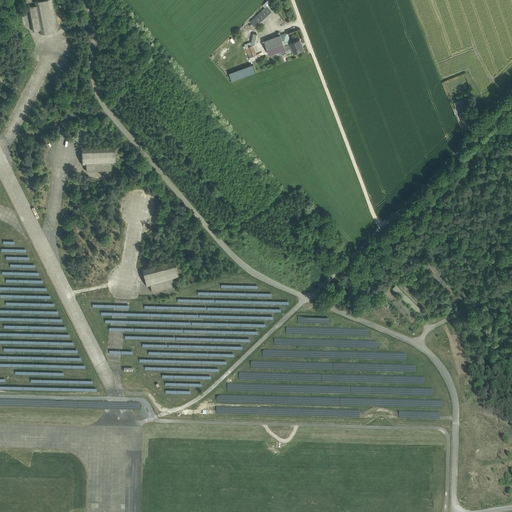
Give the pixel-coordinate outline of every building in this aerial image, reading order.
[(36,0),(33,1),(34,5),(28,6),(33,31),(39,30),(39,34),(58,30),(52,0),(36,0)] [(267,6),(250,21),(257,28),(273,13),(267,6)] [(252,41),(244,44),(250,61),(258,59),(255,49),(253,49),(252,45),(257,43),(259,33),(254,33),(252,41)] [(285,46),(291,44),(290,42),(291,42),(287,33),(281,35),(285,46)] [(281,35),(264,41),(269,54),(281,50),(282,54),(293,50),(291,44),(285,46),(281,35)] [(291,42),(290,42),(291,44),(293,50),(294,53),(303,49),(299,39),(291,42)] [(254,64),(230,72),(233,80),(257,73),(254,64)] [(462,99),(453,103),(457,113),(467,108),(462,99)] [(467,109),(459,113),(466,129),(474,125),(469,113),(467,109)] [(80,124),(72,136),(79,141),(87,129),(80,124)] [(115,145),(82,146),(82,165),(86,165),(86,171),(111,170),(111,164),(116,164),(115,158),(119,158),(119,150),(115,150),(115,145)] [(423,263),(450,290),(455,285),(429,258),(423,263)] [(174,260),(142,268),(147,287),(150,286),(152,292),(176,286),(175,279),(179,278),(178,273),(182,272),(180,264),(176,265),(174,260)] [(397,285),(393,288),(425,320),(428,317),(397,285)]
